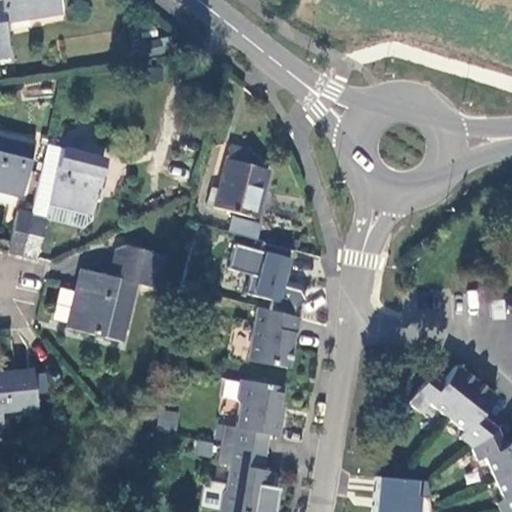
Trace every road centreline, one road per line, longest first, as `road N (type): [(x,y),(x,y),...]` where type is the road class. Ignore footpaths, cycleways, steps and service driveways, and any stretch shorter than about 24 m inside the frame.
road 1 (secondary): [(182,0),(319,109),(343,138)]
road 2 (residential): [(353,306),(320,511)]
road 3 (residential): [(353,306),(380,331),(459,341),(511,382)]
road 4 (secondary): [(365,99),(323,85),(215,0)]
